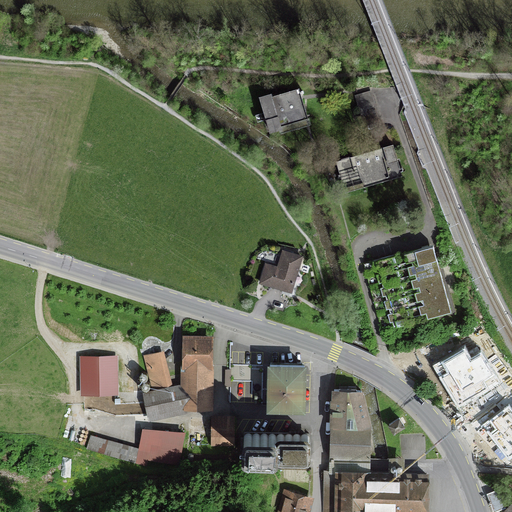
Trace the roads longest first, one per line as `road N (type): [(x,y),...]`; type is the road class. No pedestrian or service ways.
road 1 (secondary): [(0,246),(324,348)]
road 2 (secondary): [(324,348),(388,378),(431,417),(480,511)]
road 3 (unknown): [(222,314),(226,375),(216,413),(126,415)]
road 4 (residential): [(324,348),(317,511)]
